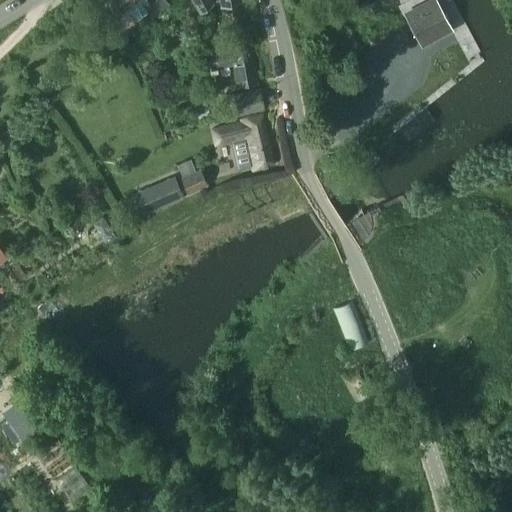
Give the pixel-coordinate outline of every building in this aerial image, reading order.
[(147,0),(108,0),(113,7),(97,17),(110,37),(147,13),(148,10),(150,4),(147,1),(147,0)] [(151,0),(150,4),(148,10),(152,16),(171,4),(167,0),(151,0)] [(240,0),(191,0),(199,12),(212,3),(220,1),(221,4),(240,0)] [(478,0),(455,0),(453,1),(487,62),(507,51),(478,0)] [(407,17),(422,45),(450,30),(435,2),(407,17)] [(229,33),(242,30),(237,9),(224,12),(229,33)] [(250,87),(259,85),(250,42),(207,50),(210,67),(233,63),(237,85),(249,83),(250,87)] [(233,94),(238,115),(264,110),(260,88),(233,94)] [(228,126),(212,129),(215,144),(231,141),(237,169),(252,167),(253,171),(273,166),(263,115),(240,121),(241,123),(228,126)] [(194,171),(189,159),(175,165),(188,194),(206,186),(199,169),(194,171)] [(328,199),(314,207),(284,216),(280,208),(275,210),(280,221),(281,223),(313,212),(313,211),(314,210),(314,211),(317,210),(316,209),(317,208),(318,210),(334,201),(325,184),(329,183),(332,183),(335,182),(338,183),(341,184),(343,185),(345,186),(347,187),(349,189),(350,190),(353,194),(380,178),(376,168),(375,166),(370,168),(374,176),(354,188),(353,187),(351,185),(349,183),(346,181),(342,180),(338,179),(334,178),(330,179),(325,180),(320,182),(328,199)] [(154,210),(186,195),(179,179),(146,193),(146,194),(154,210)] [(306,257),(327,239),(345,230),(354,247),(359,244),(362,242),(366,238),(368,233),(369,229),(370,225),(369,222),(369,220),(368,217),(368,216),(390,206),(394,213),(399,211),(397,208),(392,199),(362,213),(364,216),(365,219),(365,221),(365,223),(365,225),(365,228),(364,231),(363,234),(361,236),(359,239),(356,241),(346,224),(330,233),(331,234),(330,234),(329,233),(327,234),(327,235),(326,236),(326,235),(325,235),(299,256),(300,258),(305,267),(310,264),(306,257)] [(318,210),(313,212),(326,235),(330,232),(318,210)] [(332,308),(348,350),(367,343),(351,301),(332,308)] [(378,393),(362,363),(339,375),(356,404),(378,393)]
